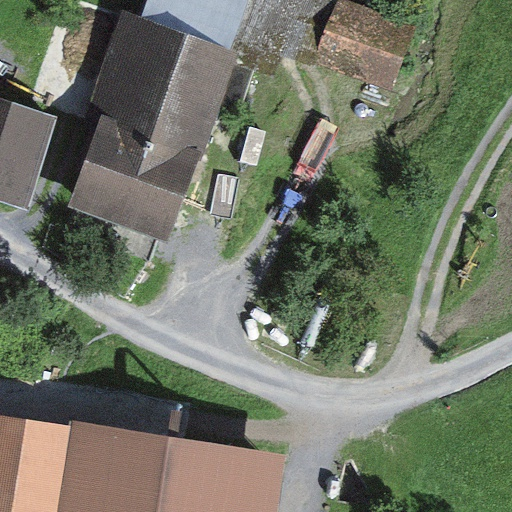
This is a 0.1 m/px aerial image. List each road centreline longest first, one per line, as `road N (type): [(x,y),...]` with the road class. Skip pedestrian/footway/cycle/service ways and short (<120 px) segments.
road 1 (track): [(511,372),(393,422),(254,401),(72,336),(0,299)]
road 2 (track): [(393,422),(414,335),(488,154),(511,128)]
